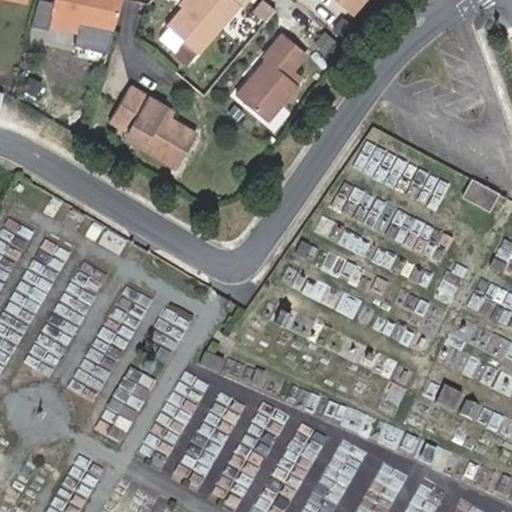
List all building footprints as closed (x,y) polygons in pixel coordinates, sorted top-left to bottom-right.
[(37,0),(33,23),(45,25),(50,0),(37,0)] [(112,30),(120,0),(52,0),(48,23),(78,29),(80,24),(112,30)] [(186,0),(182,6),(166,25),(179,35),(171,45),(187,59),(237,2),(233,0),(186,0)] [(337,0),(348,10),(357,0),(337,0)] [(109,40),(112,30),(80,24),(78,29),(77,34),(109,40)] [(282,34),(233,93),(265,120),(295,85),(283,73),(302,51),(282,34)] [(200,71),(192,81),(204,92),(213,83),(200,71)] [(160,113),(164,107),(128,84),(108,120),(124,129),(144,141),(140,148),(174,169),(196,133),(169,118),(160,113)] [(173,111),(164,107),(160,113),(169,118),(173,111)] [(144,141),(124,129),(120,136),(140,148),(144,141)]
